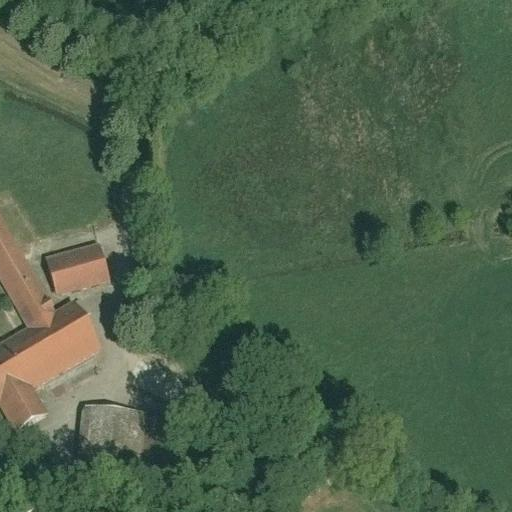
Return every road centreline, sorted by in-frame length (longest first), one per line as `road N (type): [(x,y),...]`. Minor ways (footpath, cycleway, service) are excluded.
road 1 (residential): [(267,0),(202,59),(150,90),(42,34),(0,2)]
road 2 (track): [(150,90),(130,169),(116,374),(95,389)]
